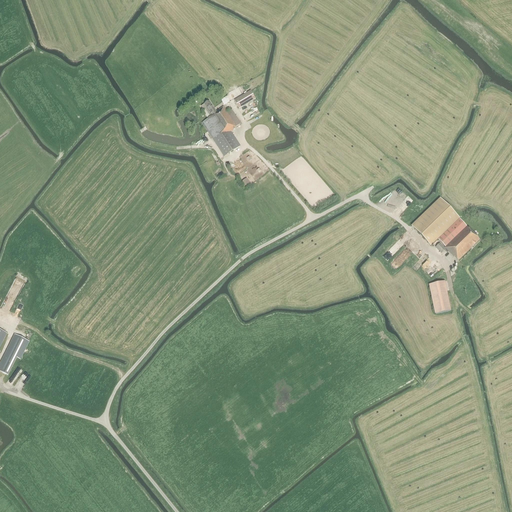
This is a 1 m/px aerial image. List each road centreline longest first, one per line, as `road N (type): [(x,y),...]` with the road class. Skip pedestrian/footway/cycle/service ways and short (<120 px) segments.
road 1 (track): [(504,511),(448,270)]
road 2 (track): [(123,378),(19,322)]
